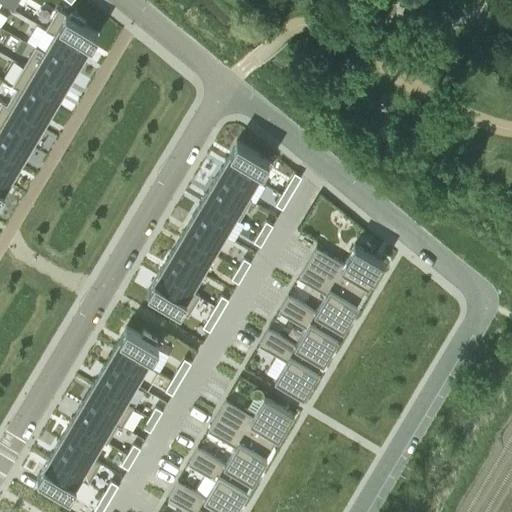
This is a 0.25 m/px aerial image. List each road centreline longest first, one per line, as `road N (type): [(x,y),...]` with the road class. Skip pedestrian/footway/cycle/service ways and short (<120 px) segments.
road 1 (residential): [(227,86),(412,233),(476,297),(472,318),(358,511)]
road 2 (residential): [(0,463),(227,86)]
road 3 (residential): [(125,0),(227,86)]
